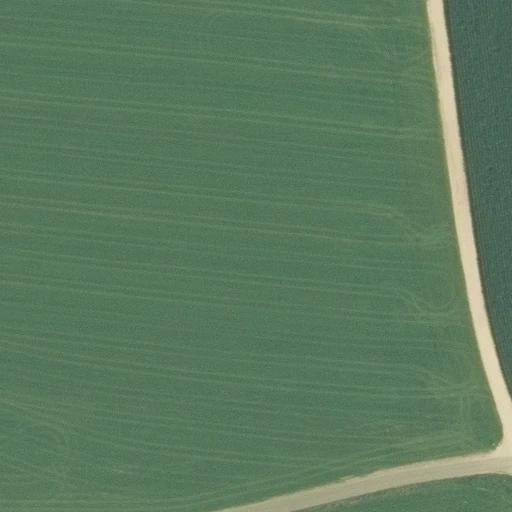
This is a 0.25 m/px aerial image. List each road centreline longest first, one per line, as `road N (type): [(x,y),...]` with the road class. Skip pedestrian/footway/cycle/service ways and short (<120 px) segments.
road 1 (track): [(511,420),(469,266),(428,0)]
road 2 (unclassified): [(511,462),(259,511)]
